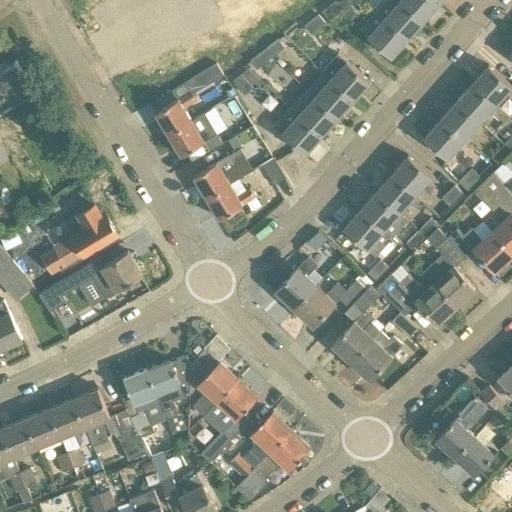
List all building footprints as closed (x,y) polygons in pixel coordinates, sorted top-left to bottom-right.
[(104,0),(92,6),(110,40),(186,0),(104,0)] [(285,33),(271,11),(281,4),(278,0),(235,0),(264,46),(285,33)] [(336,0),(322,11),(329,19),(343,9),(336,0)] [(408,40),(424,22),(400,0),(384,0),(375,10),(408,40)] [(436,0),(400,0),(424,22),(440,3),(436,0)] [(408,40),(375,10),(359,29),(368,36),(392,58),(408,40)] [(324,23),(317,15),(304,25),(311,34),(332,53),(343,41),(324,23)] [(264,50),(271,59),(285,48),(278,39),(264,50)] [(271,59),(264,50),(250,61),(257,70),(271,59)] [(337,53),(321,71),(354,100),(371,82),(346,61),(337,53)] [(4,61),(0,63),(0,113),(25,98),(22,92),(31,86),(16,61),(7,66),(4,61)] [(190,79),(197,91),(224,75),(216,63),(190,79)] [(511,86),(488,65),(472,83),(496,105),(511,87),(511,86)] [(248,68),(241,73),(232,80),(244,95),(253,88),(250,85),(258,79),(248,68)] [(354,100),(321,71),(320,72),(321,72),(306,90),(338,118),(354,100)] [(191,91),(185,82),(171,90),(176,100),(191,91)] [(490,112),(498,119),(504,112),(496,105),(472,83),(456,101),(480,123),(490,112)] [(338,118),(306,90),(290,107),(289,107),(322,137),(338,118)] [(168,134),(191,120),(204,113),(191,91),(176,100),(156,112),(168,134)] [(480,123),(456,101),(440,120),(464,141),(480,123)] [(322,137),(289,107),(273,126),(282,133),(306,155),(322,137)] [(204,113),(191,120),(168,134),(181,155),(217,134),(204,113)] [(448,159),(449,159),(464,141),(440,120),(424,138),(448,159)] [(511,134),(503,144),(511,152),(511,150),(511,134)] [(242,147),(235,136),(229,140),(236,151),(242,147)] [(511,152),(503,144),(490,157),(498,164),(511,152)] [(242,176),(229,154),(194,176),(207,197),(230,183),(230,184),(242,176)] [(408,155),(392,174),(416,195),(432,177),(408,155)] [(274,157),(262,164),(275,185),(286,178),(274,157)] [(504,184),(511,176),(511,172),(504,163),(493,172),(504,184)] [(471,168),(458,181),(465,189),(478,176),(471,168)] [(484,221),(492,231),(511,252),(511,193),(504,185),(492,172),(473,191),(493,212),(484,221)] [(424,202),(416,195),(392,174),(376,192),(400,213),(410,202),(417,209),(424,202)] [(255,197),(250,188),(237,196),(230,184),(230,183),(207,197),(220,219),(246,203),(255,197)] [(449,205),(461,192),(454,186),(442,198),(449,205)] [(360,210),(384,231),(391,238),(407,220),(400,213),(376,192),(360,210)] [(260,206),(255,197),(246,203),(251,211),(260,206)] [(118,234),(107,217),(104,219),(95,205),(64,224),(71,234),(55,243),(50,236),(34,246),(51,274),(118,234)] [(391,238),(384,231),(360,210),(343,228),(375,256),(391,238)] [(418,230),(426,238),(427,238),(437,228),(439,225),(431,217),(418,230)] [(423,270),(435,283),(456,307),(475,289),(454,266),(464,257),(446,238),(437,228),(427,238),(441,254),(423,270)] [(511,255),(511,252),(492,231),(482,240),(472,228),(463,235),(457,228),(446,238),(464,257),(464,258),(474,249),(494,272),(511,255)] [(426,238),(418,230),(405,243),(413,251),(426,238)] [(0,238),(6,250),(21,243),(16,231),(0,238)] [(25,276),(0,245),(0,282),(7,291),(9,289),(17,298),(33,285),(25,276)] [(103,268),(92,274),(98,283),(106,298),(143,275),(128,251),(102,267),(103,268)] [(295,308),(317,285),(307,276),(318,265),(309,256),(298,268),(298,267),(276,290),(295,308)] [(380,260),(367,272),(375,279),(388,267),(380,260)] [(68,289),(92,274),(86,264),(84,265),(63,277),(38,294),(56,322),(79,308),(73,298),(68,289)] [(437,324),(456,307),(435,283),(425,292),(408,273),(399,281),(391,273),(377,288),(400,309),(404,305),(413,298),(437,324)] [(347,307),(365,288),(356,279),(345,291),(337,283),(326,294),(317,285),(295,308),(314,326),(339,299),(347,307)] [(380,331),(371,322),(375,318),(366,310),(379,295),(369,286),(352,304),(361,314),(333,344),(352,362),(380,331)] [(3,300),(0,301),(0,349),(22,339),(10,312),(9,312),(3,300)] [(401,311),(392,320),(410,337),(419,328),(401,311)] [(403,345),(394,336),(390,340),(380,331),(352,362),(370,380),(392,357),(403,345)] [(190,393),(199,383),(207,390),(192,405),(202,415),(203,416),(238,378),(220,361),(218,361),(205,349),(190,365),(190,364),(190,393)] [(171,359),(147,369),(164,412),(172,408),(176,407),(173,400),(186,397),(186,394),(189,394),(190,393),(190,364),(187,356),(171,362),(171,359)] [(511,393),(511,365),(499,378),(497,376),(496,377),(511,393)] [(137,412),(144,428),(155,424),(167,418),(164,412),(147,369),(125,378),(129,388),(127,388),(129,392),(130,392),(134,402),(137,412)] [(236,434),(249,420),(241,412),(245,408),(246,409),(249,406),(248,405),(257,396),(238,378),(203,416),(220,432),(200,453),(210,463),(219,452),(236,434)] [(496,411),(505,403),(489,386),(481,394),(496,411)] [(74,398),(94,446),(108,440),(106,436),(112,433),(119,440),(128,460),(147,452),(150,458),(151,457),(130,416),(126,408),(110,415),(98,388),(74,398)] [(435,439),(455,457),(475,436),(468,429),(487,408),(475,396),(435,439)] [(50,408),(62,438),(71,434),(85,428),(93,447),(94,446),(74,398),(50,408)] [(62,438),(50,408),(26,418),(38,448),(62,438)] [(164,412),(167,418),(174,415),(172,408),(164,412)] [(246,477),(271,451),(292,429),(273,411),(252,433),(259,439),(243,455),(239,452),(228,464),(243,478),(245,476),(246,477)] [(38,448),(26,418),(2,428),(14,458),(38,448)] [(484,426),(475,436),(455,457),(475,475),(498,450),(489,441),(494,435),(484,426)] [(0,463),(2,463),(8,476),(15,492),(18,491),(26,487),(19,471),(14,458),(2,428),(0,428),(0,463)] [(289,468),(296,461),(302,455),(310,446),(292,429),(271,451),(246,477),(260,491),(269,481),(266,479),(274,470),(273,470),(281,461),(289,468)] [(511,434),(500,447),(509,455),(511,451),(511,434)] [(67,451),(73,467),(84,463),(77,448),(67,451)] [(73,467),(67,451),(67,452),(57,456),(63,471),(73,467)] [(160,481),(171,476),(172,476),(163,453),(151,458),(160,481)] [(296,461),(303,468),(309,462),(302,455),(296,461)] [(511,461),(488,487),(511,508),(511,507),(511,461)] [(152,462),(144,465),(148,474),(156,471),(152,462)] [(26,487),(27,487),(36,483),(30,467),(19,471),(26,487)] [(159,480),(156,471),(148,474),(146,475),(149,484),(159,480)] [(197,473),(185,480),(184,478),(174,483),(171,476),(160,481),(169,507),(182,502),(187,511),(214,511),(217,511),(197,473)] [(99,493),(105,509),(116,505),(109,489),(99,493)] [(145,491),(129,497),(134,511),(162,511),(154,490),(146,493),(145,491)] [(97,511),(105,509),(99,493),(88,497),(94,511),(97,511)]
